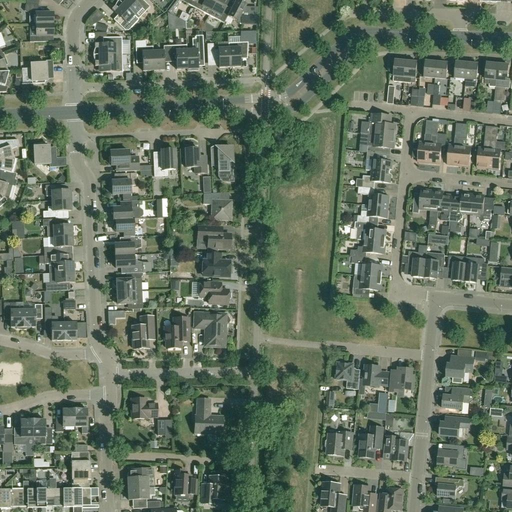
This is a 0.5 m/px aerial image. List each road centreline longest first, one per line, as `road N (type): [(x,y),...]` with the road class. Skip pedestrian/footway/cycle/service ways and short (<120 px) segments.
road 1 (tertiary): [(180,109),(288,111),(350,56),(392,36)]
road 2 (tertiary): [(392,36),(347,38),(279,98),(180,109)]
road 3 (residential): [(254,373),(252,460),(105,456)]
road 4 (residential): [(102,353),(75,137)]
road 5 (residential): [(72,89),(255,82)]
road 6 (residential): [(260,200),(254,373)]
road 7 (residential): [(405,175),(410,120),(419,113),(511,122)]
road 8 (residential): [(435,299),(403,296),(394,283),(405,175)]
road 9 (residential): [(75,137),(223,131)]
road 10 (residential): [(110,376),(254,373)]
road 11 (unclassified): [(416,478),(428,357)]
